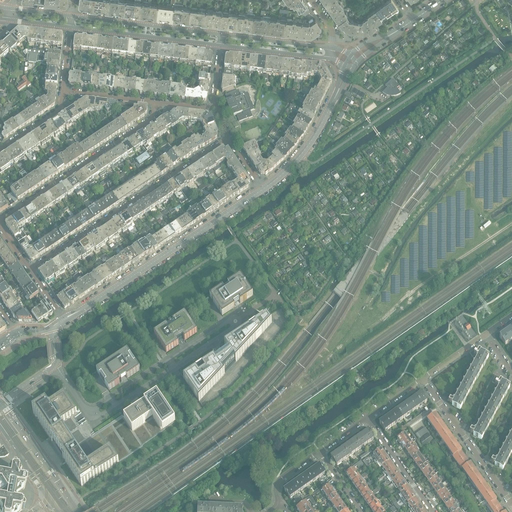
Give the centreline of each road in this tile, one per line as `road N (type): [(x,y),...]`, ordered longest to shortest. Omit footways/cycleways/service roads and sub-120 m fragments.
road 1 (unclassified): [(72,504),(200,421),(296,319)]
road 2 (residential): [(227,138),(29,270)]
road 3 (tertiary): [(81,309),(262,189)]
road 4 (residential): [(0,220),(150,119),(155,102)]
road 5 (residential): [(88,413),(97,416),(237,325)]
road 6 (residential): [(230,319),(88,413)]
road 7 (residential): [(511,505),(422,377)]
road 8 (residential): [(70,27),(221,45)]
road 9 (residential): [(222,35),(72,16)]
road 10 (secondary): [(72,504),(2,403)]
